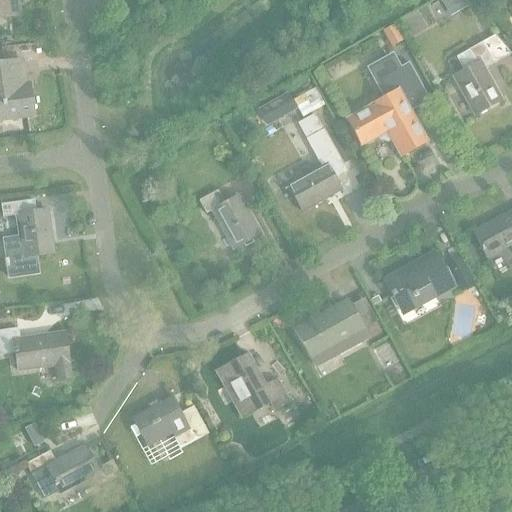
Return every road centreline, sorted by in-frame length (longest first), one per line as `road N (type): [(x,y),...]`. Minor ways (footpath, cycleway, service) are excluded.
road 1 (residential): [(511,159),(208,329),(149,337)]
road 2 (residential): [(149,337),(114,292),(92,152)]
road 3 (residential): [(364,511),(511,434)]
road 4 (residential): [(92,152),(79,3)]
